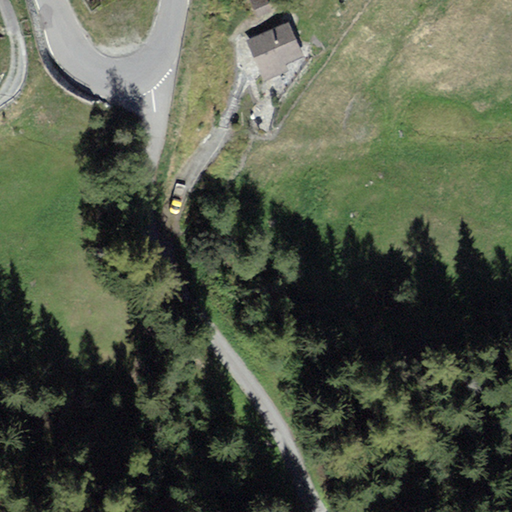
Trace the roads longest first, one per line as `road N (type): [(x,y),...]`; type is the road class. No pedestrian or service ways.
road 1 (unclassified): [(46,0),(81,71),(110,89),(150,79),(162,64),(176,0)]
road 2 (track): [(222,133),(173,201),(168,283)]
